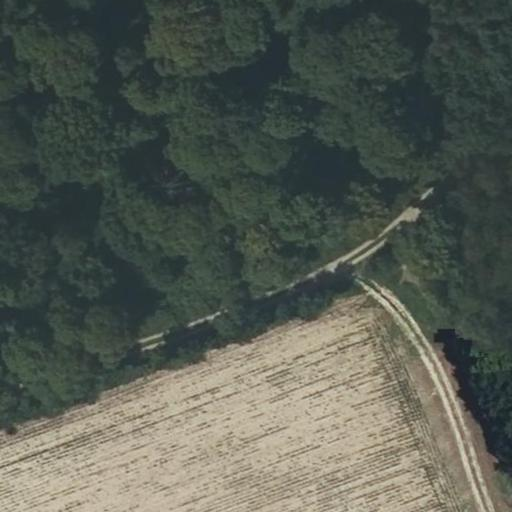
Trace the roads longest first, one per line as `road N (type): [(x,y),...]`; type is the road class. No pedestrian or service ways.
road 1 (track): [(511,115),(346,259),(0,396)]
road 2 (track): [(185,0),(217,31),(437,185)]
road 3 (track): [(467,161),(436,110),(362,44),(353,0)]
